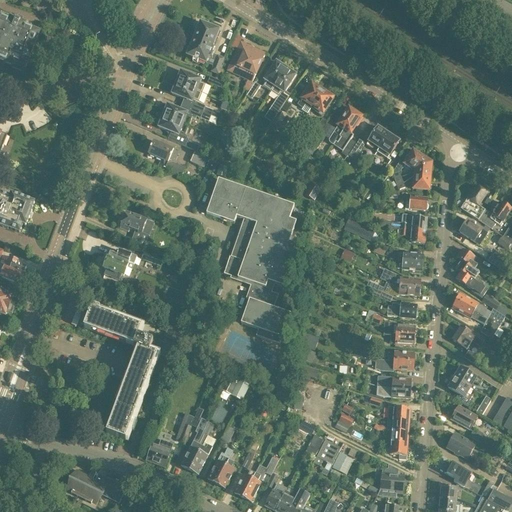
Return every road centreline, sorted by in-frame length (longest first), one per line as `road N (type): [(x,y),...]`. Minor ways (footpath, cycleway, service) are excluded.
road 1 (residential): [(417,511),(453,142)]
road 2 (tertiary): [(1,424),(27,333),(122,85)]
road 3 (residential): [(453,142),(230,0)]
road 4 (residential): [(220,511),(142,471),(46,443)]
road 5 (residential): [(122,85),(0,86)]
